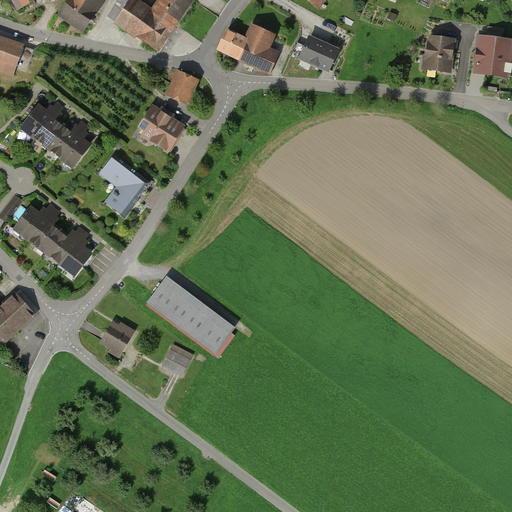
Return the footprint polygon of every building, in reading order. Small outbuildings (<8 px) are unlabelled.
[(13,0),(18,8),(31,0),(13,0)] [(105,0),(69,0),(58,16),(83,33),(105,0)] [(133,0),(129,0),(112,27),(161,58),(198,0),(162,0),(154,13),(133,0)] [(228,26),(219,47),(275,70),(284,49),(273,44),(279,31),(256,21),(250,35),(228,26)] [(511,59),(511,32),(478,29),(473,72),(510,76),(511,59)] [(327,70),(338,44),(310,31),(299,58),(327,70)] [(456,36),(427,33),(423,68),(453,71),(456,36)] [(28,47),(0,37),(0,70),(18,76),(28,47)] [(187,107),(199,85),(178,74),(167,96),(187,107)] [(36,107),(18,134),(76,174),(95,147),(36,107)] [(154,110),(138,137),(173,156),(188,129),(154,110)] [(148,191),(114,163),(100,180),(114,191),(103,205),(123,221),(148,191)] [(34,210),(14,237),(74,280),(93,253),(34,210)] [(242,330),(172,279),(151,308),(221,359),(242,330)] [(0,334),(8,344),(40,317),(23,296),(6,311),(0,304),(0,334)] [(139,336),(118,321),(102,342),(123,358),(139,336)] [(195,355),(173,345),(163,367),(185,376),(195,355)]
